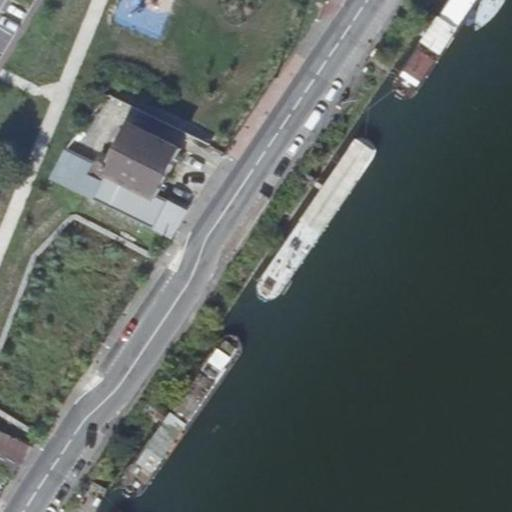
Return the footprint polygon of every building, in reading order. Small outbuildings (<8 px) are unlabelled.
[(107,175),(156,199),(160,190),(181,148),(133,124),(110,169),(107,175)] [(64,155),(52,180),(95,200),(107,175),(110,169),(99,164),(68,148),(64,155)] [(160,190),(156,199),(107,175),(95,200),(157,229),(164,234),(172,239),(190,206),(160,190)] [(0,456),(21,467),(33,448),(3,433),(0,438),(0,456)] [(0,476),(11,482),(21,467),(0,456),(0,476)]
